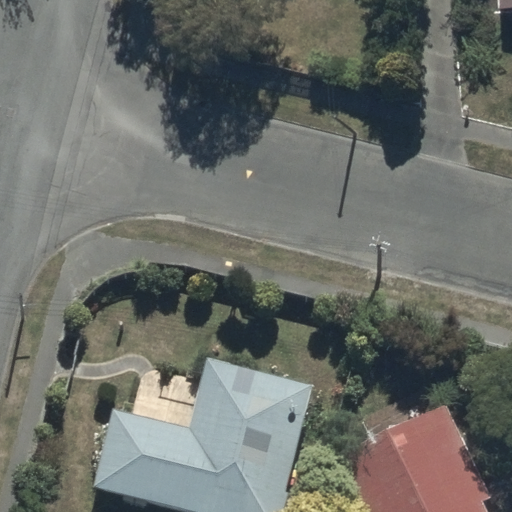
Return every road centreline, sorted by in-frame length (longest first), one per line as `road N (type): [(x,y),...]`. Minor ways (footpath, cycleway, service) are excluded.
road 1 (residential): [(511,247),(9,133)]
road 2 (residential): [(42,0),(9,133)]
